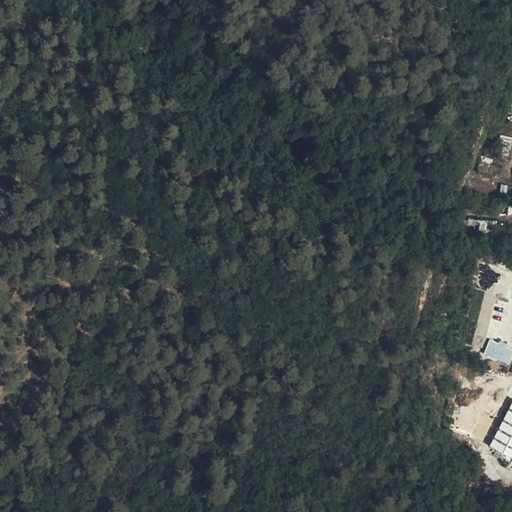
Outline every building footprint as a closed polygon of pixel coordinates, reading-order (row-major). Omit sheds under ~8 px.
[(501,136),(499,152),(509,154),(511,138),(501,136)] [(487,173),(488,165),(479,163),(477,171),(487,173)] [(483,304),(471,345),(479,348),(492,295),(506,298),(511,275),(511,258),(484,251),(482,263),(481,263),(472,299),(483,304)] [(462,343),(471,345),(483,304),(472,299),(462,343)] [(508,365),(511,355),(511,347),(489,339),(483,355),(508,365)] [(491,369),(462,362),(447,433),(473,440),(491,369)] [(511,405),(492,446),(494,447),(511,456),(511,405)] [(500,457),(511,463),(511,456),(494,447),(492,453),(500,457)] [(506,476),(511,465),(511,463),(500,457),(496,463),(498,464),(497,468),(503,470),(501,473),(506,476)]
